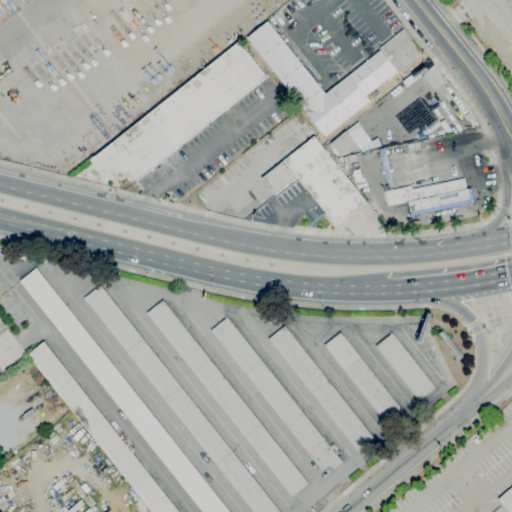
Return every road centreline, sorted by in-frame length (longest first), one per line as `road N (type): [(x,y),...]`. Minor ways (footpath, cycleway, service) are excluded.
road 1 (primary): [(390,253),(243,245),(0,182)]
road 2 (primary): [(0,222),(231,280),(291,290),(387,289)]
road 3 (tertiary): [(346,511),(483,393)]
road 4 (tertiary): [(414,0),(492,98),(511,145)]
road 5 (primary): [(422,287),(469,314),(483,338),(483,393)]
road 6 (primary): [(387,289),(511,273)]
